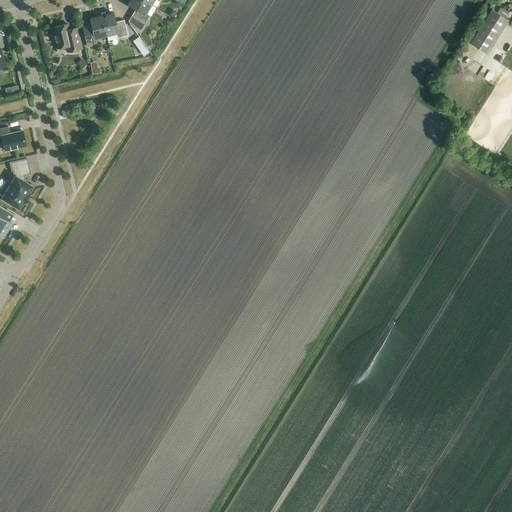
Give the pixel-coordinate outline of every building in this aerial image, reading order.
[(142,0),(129,0),(127,5),(135,10),(128,21),(140,32),(149,18),(145,15),(151,5),(142,0)] [(488,54),(509,20),(492,10),(476,36),(472,43),(488,54)] [(101,16),(106,36),(118,33),(119,38),(127,36),(124,20),(115,22),(113,13),(105,15),(104,12),(100,13),(101,16)] [(94,39),(106,36),(101,16),(89,19),(90,21),(81,23),(86,46),(95,43),(94,39)] [(69,30),(67,24),(52,28),(56,48),(66,46),(67,52),(81,49),(76,29),(69,30)] [(472,43),(476,36),(471,33),(467,41),(472,44),(472,43)] [(80,69),(86,65),(83,61),(77,65),(80,69)] [(454,76),(464,73),(462,62),(452,65),(454,76)] [(10,134),(8,126),(0,128),(0,142),(2,142),(4,151),(26,146),(22,131),(10,134)] [(15,176),(15,177),(11,183),(7,181),(0,192),(4,194),(2,198),(18,209),(23,201),(24,202),(29,195),(28,194),(32,187),(25,182),(23,175),(30,174),(26,159),(10,163),(11,171),(14,170),(15,176)] [(0,235),(2,237),(11,223),(9,222),(3,219),(8,211),(0,206),(0,235)]
